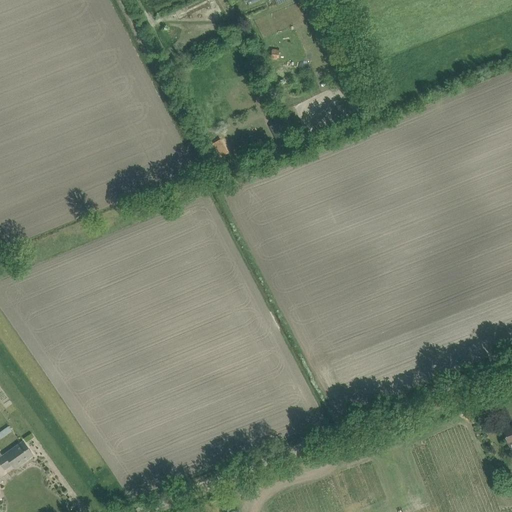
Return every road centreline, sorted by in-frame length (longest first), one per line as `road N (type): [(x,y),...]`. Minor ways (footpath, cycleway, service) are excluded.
road 1 (unclassified): [(0,264),(511,53)]
road 2 (track): [(118,0),(340,427)]
road 3 (unclassified): [(130,511),(511,360)]
